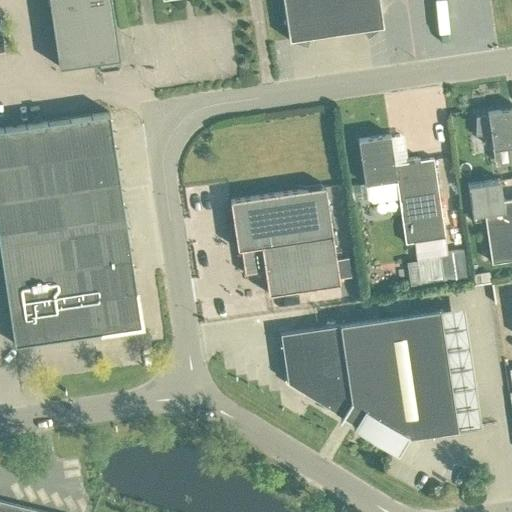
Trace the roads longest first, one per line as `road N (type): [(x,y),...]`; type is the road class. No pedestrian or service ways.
road 1 (residential): [(511,61),(203,107),(170,125),(162,166),(189,346),(189,402)]
road 2 (unknown): [(9,421),(12,357),(145,341),(162,322),(129,106)]
road 3 (tertiary): [(189,402),(218,410),(385,511)]
road 4 (tertiary): [(0,423),(189,402)]
